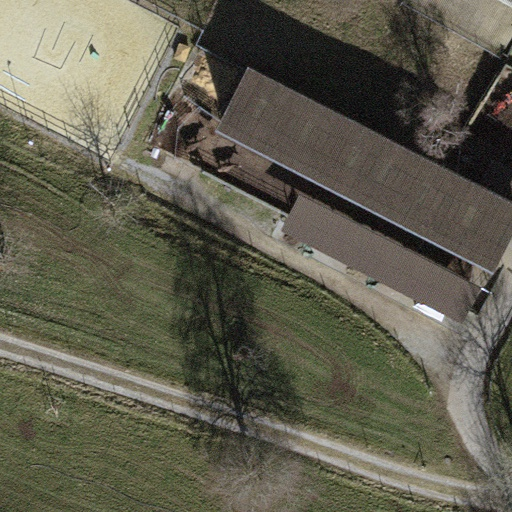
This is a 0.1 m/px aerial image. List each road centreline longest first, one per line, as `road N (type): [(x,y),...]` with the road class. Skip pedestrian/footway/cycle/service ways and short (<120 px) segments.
road 1 (track): [(0,359),(452,500),(511,511)]
road 2 (track): [(511,468),(474,429),(467,380),(511,275)]
